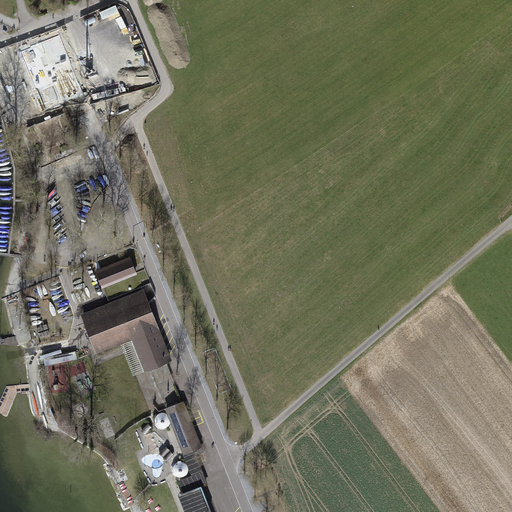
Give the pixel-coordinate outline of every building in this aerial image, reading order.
[(60,36),(19,52),(43,111),(84,95),(60,36)] [(42,110),(20,54),(0,61),(0,68),(20,118),(42,110)] [(138,273),(130,255),(92,271),(99,289),(138,273)] [(172,358),(144,289),(83,314),(95,344),(98,351),(131,338),(144,369),(172,358)] [(169,372),(140,384),(153,413),(166,407),(164,401),(179,395),(169,372)] [(200,448),(184,403),(166,409),(189,475),(174,481),(185,511),(213,511),(201,478),(192,451),(200,448)]
